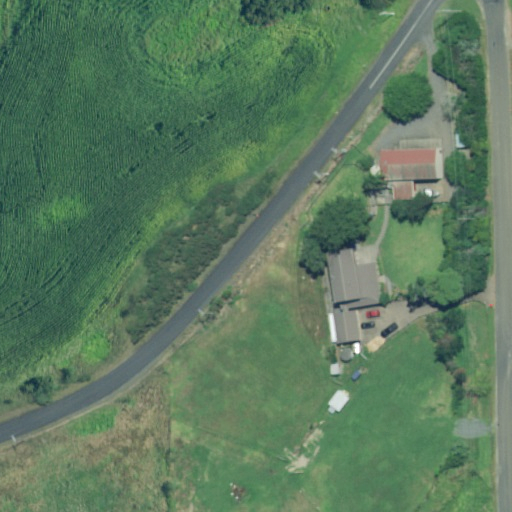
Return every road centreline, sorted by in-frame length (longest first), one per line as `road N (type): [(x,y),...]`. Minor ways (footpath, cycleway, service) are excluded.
road 1 (unclassified): [(0,437),(123,378),(167,338),(289,195),(432,0)]
road 2 (unclassified): [(492,0),(511,511)]
